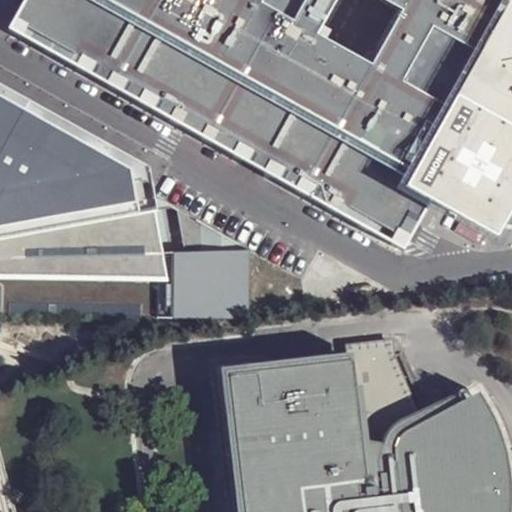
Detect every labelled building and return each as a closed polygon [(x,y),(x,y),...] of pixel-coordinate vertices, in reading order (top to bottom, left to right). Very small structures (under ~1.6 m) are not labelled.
[(511,0),(29,0),(15,26),(11,34),(87,77),(94,66),(115,79),(109,89),(241,162),(276,100),(413,175),(398,202),(423,215),(431,200),(445,174),(484,196),(471,222),(464,233),(488,236),(511,237),(511,0)] [(87,77),(109,89),(115,79),(94,66),(87,77)] [(0,310),(159,316),(301,314),(294,274),(145,191),(140,160),(0,81),(0,310)] [(241,162),(260,173),(274,168),(408,242),(415,228),(423,215),(398,202),(413,175),(276,100),(241,162)] [(408,242),(274,168),(260,173),(402,252),(408,242)] [(484,196),(445,174),(431,200),(471,222),(484,196)] [(403,432),(422,423),(395,356),(394,341),(348,347),(349,354),(350,360),(249,372),(265,511),(392,511),(392,510),(386,458),(390,444),(403,432)] [(350,360),(349,354),(221,369),(237,511),(265,511),(249,372),(350,360)] [(390,444),(386,458),(392,510),(392,511),(500,511),(502,498),(501,470),(496,444),(487,419),(474,395),(422,423),(403,432),(390,444)]
